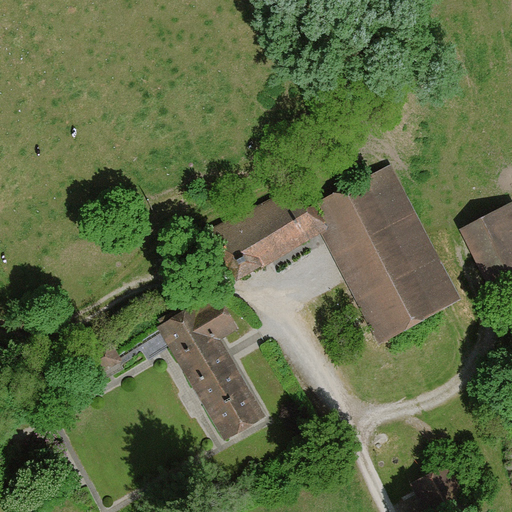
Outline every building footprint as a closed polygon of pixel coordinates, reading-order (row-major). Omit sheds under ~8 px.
[(392,174),(317,215),(387,344),(462,303),(392,174)] [(289,199),(230,228),(255,279),(315,249),(289,199)] [(511,219),(472,239),(503,301),(511,296),(511,219)] [(217,298),(161,330),(224,438),(263,415),(218,338),(235,328),(217,298)] [(466,511),(445,471),(412,488),(424,511),(466,511)]
